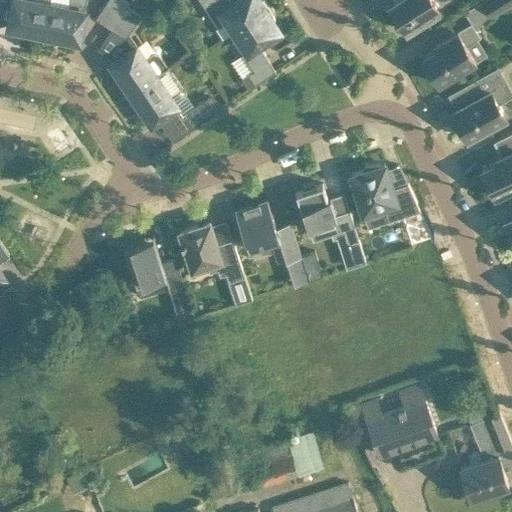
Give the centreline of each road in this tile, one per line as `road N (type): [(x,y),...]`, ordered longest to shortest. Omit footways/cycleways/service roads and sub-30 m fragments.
road 1 (residential): [(511,368),(411,124),(392,108)]
road 2 (residential): [(136,178),(150,193),(370,107),(392,108)]
road 3 (residential): [(136,178),(104,198),(55,282),(0,323)]
road 4 (residential): [(0,75),(66,87),(119,153)]
road 5 (residential): [(392,108),(366,50),(329,0)]
